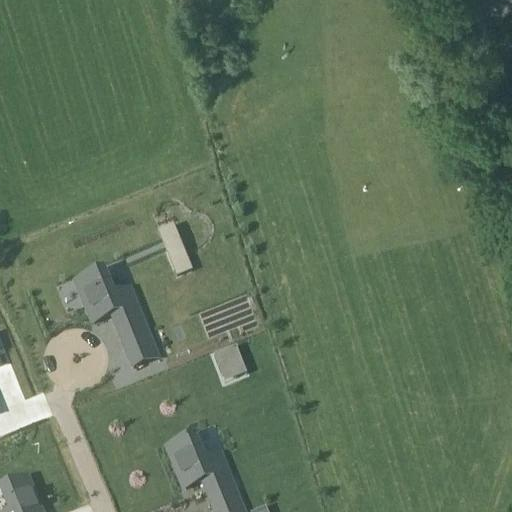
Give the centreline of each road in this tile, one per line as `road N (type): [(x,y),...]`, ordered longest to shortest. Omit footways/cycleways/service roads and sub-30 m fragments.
road 1 (residential): [(106,511),(60,403),(75,359)]
road 2 (unclassified): [(467,0),(511,151)]
